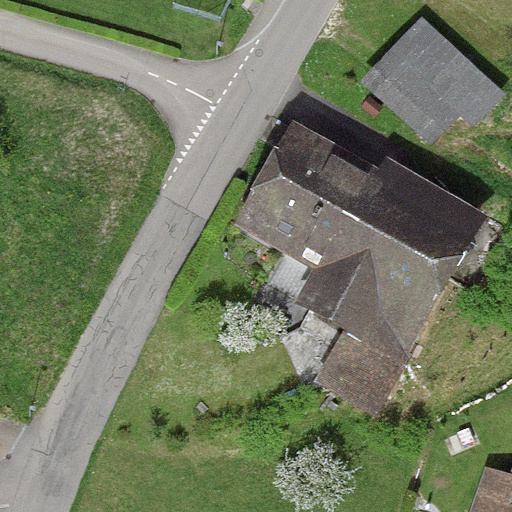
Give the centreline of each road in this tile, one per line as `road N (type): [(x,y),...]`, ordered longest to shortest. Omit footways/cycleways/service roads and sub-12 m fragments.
road 1 (tertiary): [(238,123),(97,378),(56,470)]
road 2 (residential): [(0,39),(140,79),(238,123)]
road 3 (tertiary): [(314,0),(238,123)]
